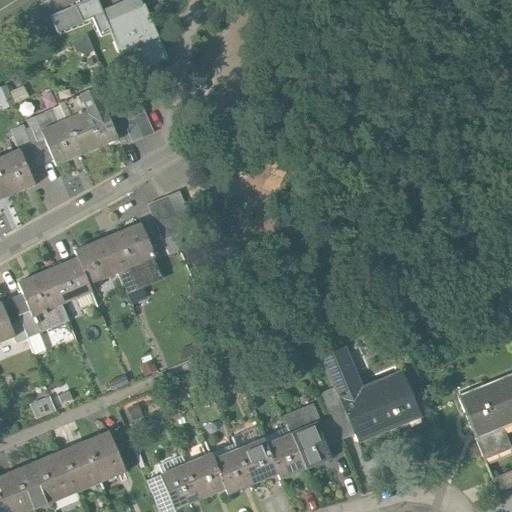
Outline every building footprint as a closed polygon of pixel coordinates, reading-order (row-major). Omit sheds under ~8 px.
[(102,38),(112,34),(107,23),(97,0),(91,0),(50,17),(58,35),(83,24),(83,23),(93,18),(102,38)] [(145,7),(107,23),(112,34),(130,76),(167,60),(145,7)] [(43,31),(38,22),(26,29),(32,38),(43,31)] [(0,52),(22,39),(18,31),(0,42),(0,52)] [(72,45),(76,53),(86,57),(94,52),(87,37),(72,45)] [(88,114),(72,121),(86,154),(116,142),(106,117),(95,91),(81,97),(88,114)] [(119,111),(106,117),(116,142),(129,136),(132,144),(154,135),(136,92),(115,101),(119,111)] [(30,130),(25,132),(26,135),(31,148),(45,143),(41,134),(35,119),(27,123),(30,130)] [(55,167),(86,154),(72,121),(41,134),(45,143),(55,167)] [(14,140),(26,135),(25,132),(23,127),(10,132),(14,140)] [(18,153),(0,160),(0,179),(7,197),(32,187),(18,153)] [(216,170),(197,179),(203,193),(223,184),(216,170)] [(189,214),(180,194),(148,207),(163,243),(187,233),(181,218),(189,214)] [(140,225),(107,239),(120,270),(153,257),(140,225)] [(74,252),(77,260),(87,284),(120,270),(107,239),(74,252)] [(77,260),(47,272),(61,304),(91,292),(87,284),(77,260)] [(31,317),(61,304),(47,272),(17,285),(23,297),(30,315),(31,317)] [(11,302),(19,320),(30,315),(23,297),(11,302)] [(0,304),(0,343),(14,337),(10,328),(0,304)] [(19,320),(20,323),(26,335),(28,341),(39,337),(31,317),(30,315),(19,320)] [(20,323),(10,328),(14,337),(15,340),(26,335),(20,323)] [(356,435),(359,442),(421,416),(403,372),(362,389),(345,348),(324,356),(337,389),(356,435)] [(511,376),(459,398),(484,461),(511,450),(502,427),(511,422),(511,376)] [(321,396),(331,418),(340,442),(356,435),(337,389),(321,396)] [(53,408),(49,396),(30,404),(35,415),(53,408)] [(291,438),(293,437),(318,426),(317,424),(321,422),(315,406),(283,419),(291,438)] [(327,447),(340,442),(331,418),(321,422),(317,424),(318,426),(327,447)] [(318,426),(293,437),(307,471),(332,461),(327,447),(318,426)] [(109,435),(85,445),(101,485),(125,475),(109,435)] [(282,482),(307,471),(293,437),(291,438),(268,447),(279,475),(282,482)] [(265,441),(240,451),(254,485),(279,475),(268,447),(265,441)] [(77,495),(101,485),(85,445),(60,455),(77,495)] [(229,496),(254,485),(240,451),(215,462),(226,489),(229,496)] [(53,505),(77,495),(60,455),(36,465),(53,505)] [(213,456),(188,466),(201,500),(226,489),(215,462),(213,456)] [(36,465),(12,475),(27,511),(36,511),(53,505),(36,465)] [(176,510),(201,500),(188,466),(162,476),(176,510)] [(511,472),(490,482),(495,495),(511,488),(511,472)] [(27,511),(12,475),(0,479),(0,511),(27,511)] [(167,506),(161,493),(152,496),(158,510),(167,506)]
